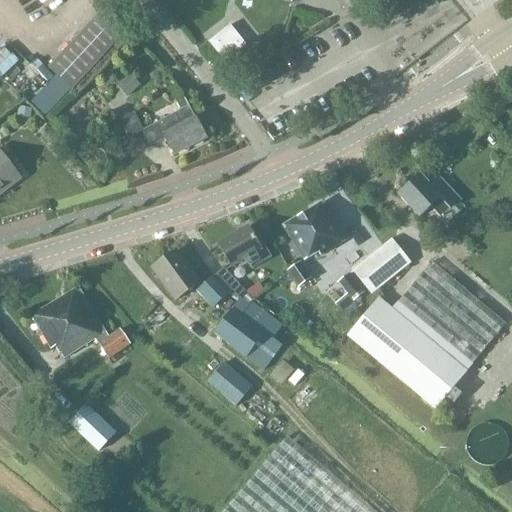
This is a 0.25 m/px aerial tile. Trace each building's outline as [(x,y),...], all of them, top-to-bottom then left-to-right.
[(106,6),(49,68),(73,90),(129,29),(106,6)] [(230,26),(209,44),(225,63),(246,46),(230,26)] [(175,105),(179,112),(143,131),(151,147),(166,139),(175,156),(206,139),(185,99),(175,105)] [(129,138),(143,131),(134,113),(120,121),(129,138)] [(433,134),(447,126),(441,116),(427,124),(433,134)] [(0,196),(21,180),(0,152),(0,196)] [(462,202),(439,178),(429,185),(420,176),(399,196),(420,218),(431,208),(447,225),(460,212),(454,206),(462,202)] [(321,204),(284,227),(305,261),(318,253),(321,256),(344,241),(321,204)] [(253,270),(272,259),(266,247),(261,250),(248,228),(218,245),(231,268),(247,260),(253,270)] [(435,410),(466,372),(506,325),(432,263),(392,311),(380,301),(384,296),(379,290),(411,264),(392,240),(353,272),(372,295),(366,299),(374,307),(349,338),(435,410)] [(200,285),(174,251),(148,270),(174,305),(200,285)] [(301,263),(287,272),(298,287),(311,278),(301,263)] [(246,293),(238,285),(223,269),(213,278),(229,294),(241,300),(246,293)] [(348,298),(337,307),(344,316),(362,302),(359,298),(365,294),(350,274),(337,284),(348,298)] [(229,294),(213,278),(212,277),(194,294),(211,311),(229,294)] [(32,316),(34,321),(52,350),(57,347),(64,359),(95,340),(109,359),(130,344),(121,330),(109,338),(79,288),(32,316)] [(282,326),(252,304),(254,302),(253,300),(249,296),(246,293),(241,300),(233,311),(215,335),(246,359),(247,359),(264,372),(281,348),(271,341),(282,326)] [(285,351),(275,367),(286,374),(296,358),(285,351)] [(236,407),(252,388),(224,364),(208,383),(236,407)] [(87,406),(70,425),(99,452),(116,434),(87,406)] [(502,446),(502,442),(501,435),(497,428),(495,426),(491,423),(483,421),(480,421),(474,422),(469,426),(464,432),(462,436),(461,441),(462,448),(466,455),(469,458),(472,460),(477,462),(482,462),(489,461),(495,457),(497,455),(501,450),(502,446)] [(374,511),(287,437),(221,511),(374,511)]
